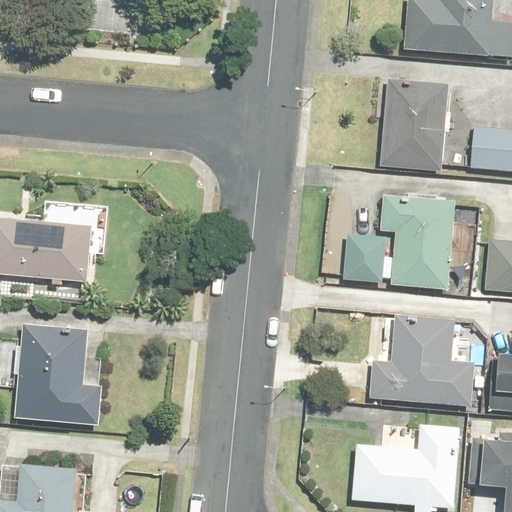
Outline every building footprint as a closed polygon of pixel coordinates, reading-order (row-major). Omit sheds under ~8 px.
[(496,0),(440,0),(441,1),(431,0),(410,0),(407,51),(511,59),(511,24),(494,23),(496,0)] [(447,90),(389,87),(385,170),(443,173),(447,90)] [(511,134),(474,133),(472,171),(511,173),(511,134)] [(354,216),(350,257),(317,255),(313,306),(420,314),(422,279),(428,223),(354,216)] [(511,319),(511,221),(503,221),(500,264),(457,261),(453,316),(511,319)] [(65,242),(0,237),(0,301),(61,306),(65,242)] [(478,366),(461,366),(462,320),(401,319),(400,363),(378,363),(377,406),(476,410),(478,366)] [(68,350),(0,344),(0,440),(60,446),(68,350)] [(511,360),(494,359),(490,404),(511,406),(511,360)] [(511,418),(493,418),(490,468),(511,469),(511,418)] [(469,428),(425,425),(423,452),(358,448),(354,508),(419,511),(418,511),(463,511),(467,455),(469,428)] [(51,511),(53,491),(0,486),(0,511),(51,511)]
